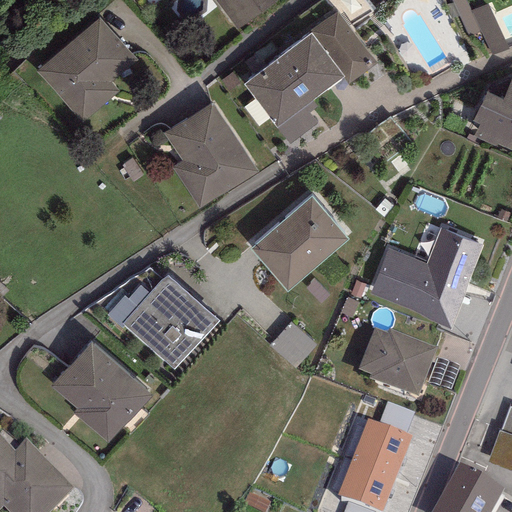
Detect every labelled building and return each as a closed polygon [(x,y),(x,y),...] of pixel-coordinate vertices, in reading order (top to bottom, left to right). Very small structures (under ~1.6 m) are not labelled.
[(214,0),(238,30),(277,0),(214,0)] [(466,0),(450,0),(458,17),(467,37),(480,32),(491,56),(507,49),(486,4),(471,10),(466,0)] [(310,34),(243,84),(276,128),(312,101),(344,78),(348,84),(376,64),(336,11),(308,31),(310,34)] [(136,61),(98,18),(36,71),(81,123),(118,92),(110,83),(136,61)] [(232,73),(219,82),(227,92),(239,83),(232,73)] [(511,151),(511,80),(501,99),(486,92),(472,122),(478,125),(472,137),(495,148),(497,144),(511,151)] [(316,107),(312,101),(276,128),(288,144),(316,122),(309,112),(316,107)] [(211,102),(162,134),(180,161),(171,168),(199,210),(257,172),(211,102)] [(312,197),(250,249),(286,292),(348,240),(312,197)] [(483,246),(440,229),(426,265),(387,249),(368,295),(450,328),(483,246)] [(173,371),(218,321),(167,275),(149,294),(122,324),(124,326),(173,371)] [(121,329),(124,326),(122,324),(149,294),(139,285),(127,299),(123,296),(106,316),(121,329)] [(317,339),(292,316),(269,340),(295,364),(317,339)] [(436,347),(389,329),(387,333),(372,328),(357,369),(369,373),(368,378),(418,396),(436,347)] [(146,391),(90,342),(50,388),(76,411),(73,414),(108,444),(150,395),(145,391),(146,391)] [(458,366),(436,358),(427,382),(449,390),(458,366)] [(511,422),(511,400),(509,400),(502,419),(511,422)] [(386,402),(378,423),(405,433),(413,412),(386,402)] [(378,423),(365,419),(351,457),(396,473),(410,435),(405,433),(378,423)] [(511,471),(511,435),(498,431),(486,462),(511,471)] [(47,511),(73,488),(25,439),(13,450),(0,436),(0,508),(2,506),(7,511),(47,511)] [(381,511),(396,473),(351,457),(337,495),(347,499),(375,510),(381,511)] [(489,511),(503,488),(457,462),(429,511),(489,511)] [(264,511),(270,500),(250,489),(243,503),(261,511),(264,511)] [(374,511),(375,510),(347,499),(342,511),(374,511)]
